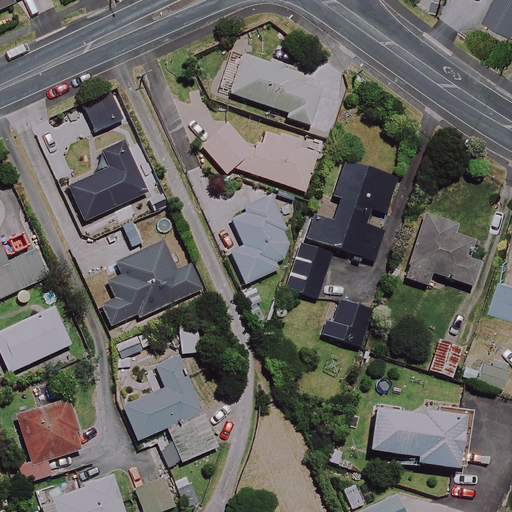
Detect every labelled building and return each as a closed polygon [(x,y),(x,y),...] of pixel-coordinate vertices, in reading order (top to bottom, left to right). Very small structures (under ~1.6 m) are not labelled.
[(0,0),(0,8),(20,0),(0,0)] [(511,0),(496,0),(484,23),(511,36),(511,0)] [(303,77),(242,57),(228,97),(285,116),(283,121),(307,129),(319,93),(300,87),(303,77)] [(118,123),(109,99),(82,109),(92,134),(118,123)] [(260,146),(252,145),(251,150),(249,150),(224,125),(200,150),(223,176),(232,169),(303,194),(315,156),(297,150),(300,142),(277,135),(276,138),(263,134),(260,146)] [(145,195),(122,145),(99,155),(105,170),(67,187),(83,223),(145,195)] [(394,181),(343,163),(331,199),(338,201),(331,224),(312,217),(304,241),(372,264),(382,234),(362,227),(368,211),(382,216),(394,181)] [(282,260),(285,245),(280,235),(286,232),(269,199),(242,213),(243,216),(230,223),(243,249),(230,256),(246,287),(277,271),(274,265),(282,260)] [(456,228),(422,216),(401,280),(424,288),(428,276),(469,290),(477,264),(462,259),(468,242),(453,237),(456,228)] [(329,256),(298,245),(282,291),(314,301),(329,256)] [(169,271),(159,246),(114,265),(119,276),(106,281),(114,301),(100,307),(109,330),(197,293),(185,264),(169,271)] [(4,267),(0,258),(0,299),(43,281),(32,254),(4,267)] [(511,287),(499,283),(490,312),(511,319),(511,287)] [(370,313),(337,302),(330,324),(323,322),(319,336),(358,349),(370,313)] [(69,347),(52,310),(0,333),(0,360),(7,375),(69,347)] [(460,351),(436,343),(426,373),(450,381),(460,351)] [(200,416),(177,359),(153,368),(163,392),(120,409),(134,442),(200,416)] [(505,374),(479,366),(477,373),(463,369),(460,380),(500,392),(505,374)] [(79,453),(66,404),(16,417),(29,466),(16,469),(21,486),(65,474),(61,458),(79,453)] [(461,421),(372,409),(366,454),(409,460),(409,466),(454,472),(461,421)] [(215,450),(202,420),(168,434),(180,464),(215,450)] [(121,511),(110,479),(49,500),(53,511),(121,511)] [(161,511),(170,509),(159,481),(134,490),(142,511),(161,511)] [(362,505),(353,486),(340,493),(349,511),(362,505)] [(24,511),(16,488),(0,493),(0,511),(24,511)] [(399,511),(393,498),(361,511),(399,511)]
